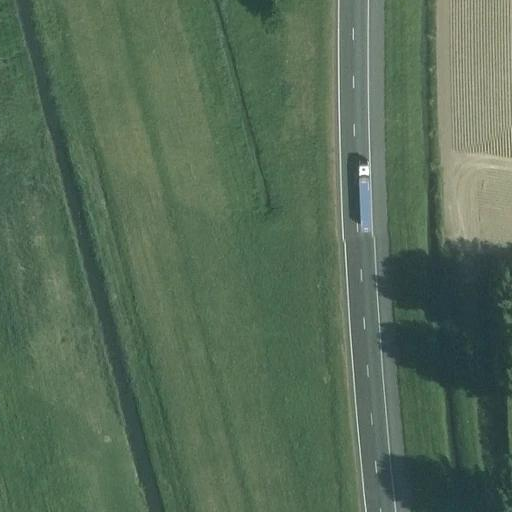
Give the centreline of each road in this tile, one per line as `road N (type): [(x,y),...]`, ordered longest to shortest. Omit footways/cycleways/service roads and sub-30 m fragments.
road 1 (motorway): [(379,511),(357,222),(354,0)]
road 2 (track): [(488,511),(457,233)]
